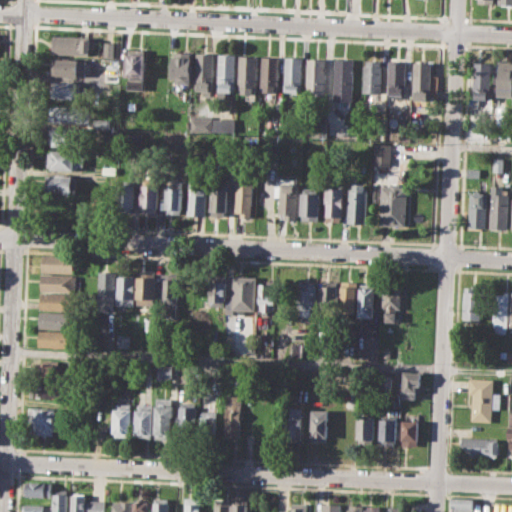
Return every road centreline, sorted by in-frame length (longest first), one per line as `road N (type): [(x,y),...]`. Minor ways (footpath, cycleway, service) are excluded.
road 1 (residential): [(0,10),(511,34)]
road 2 (residential): [(26,0),(3,511)]
road 3 (residential): [(0,461),(511,483)]
road 4 (residential): [(434,511),(456,0)]
road 5 (residential): [(0,237),(511,258)]
